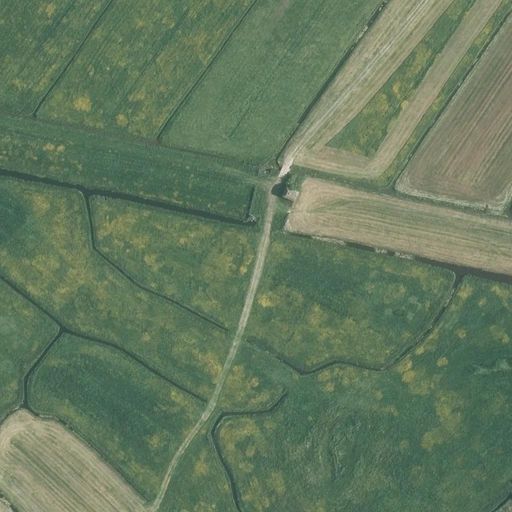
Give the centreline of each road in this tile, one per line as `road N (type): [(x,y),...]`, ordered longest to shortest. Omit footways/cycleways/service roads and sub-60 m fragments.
road 1 (track): [(425,0),(293,153),(277,184),(0,126)]
road 2 (track): [(277,184),(224,383),(152,511)]
